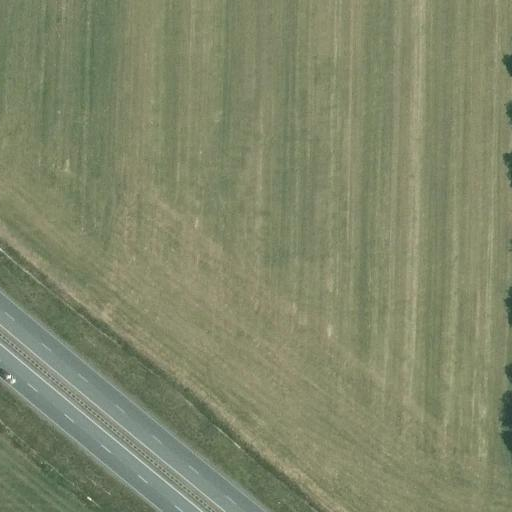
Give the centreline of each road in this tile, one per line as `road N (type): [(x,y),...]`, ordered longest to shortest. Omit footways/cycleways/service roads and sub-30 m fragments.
road 1 (trunk): [(244,511),(0,310)]
road 2 (trunk): [(0,363),(180,511)]
